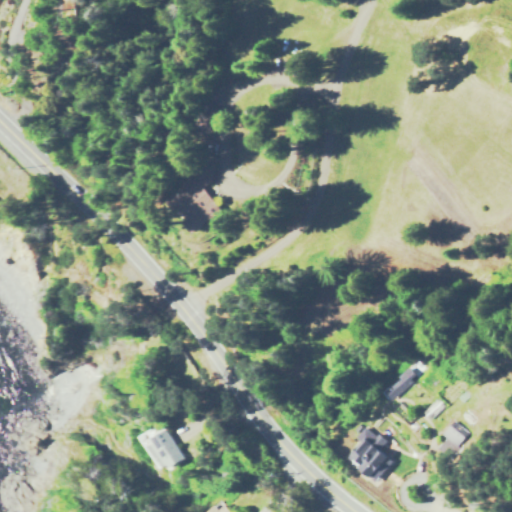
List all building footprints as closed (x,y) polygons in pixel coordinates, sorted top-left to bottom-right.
[(197,231),(220,210),(193,180),(170,201),(197,231)] [(392,399),(416,375),(407,366),(383,389),(392,399)] [(468,434),(453,421),(440,435),(444,438),(436,448),(446,457),(468,434)] [(382,449),(387,440),(365,426),(357,439),(360,441),(348,460),(377,479),(392,455),(382,449)] [(148,430),(139,438),(147,447),(156,439),(148,430)] [(146,444),(161,468),(168,464),(170,469),(186,458),(168,430),(146,444)]
